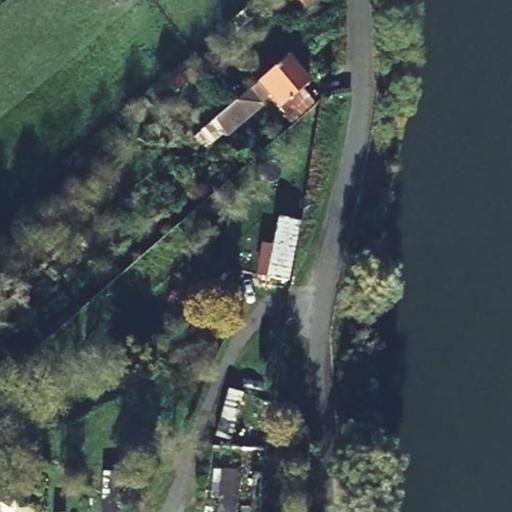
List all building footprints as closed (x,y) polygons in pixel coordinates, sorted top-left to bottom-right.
[(293,0),(265,0),(283,23),(300,9),(293,0)] [(302,93),(306,89),(284,60),(252,87),(284,129),(312,105),(302,93)] [(249,121),(256,115),(241,97),(203,130),(218,148),(249,121)] [(192,191),(218,167),(194,138),(168,161),(192,191)] [(285,280),(300,217),(276,211),(269,240),(261,238),(252,272),(285,280)] [(212,511),(259,511),(258,466),(212,467),(212,511)]
